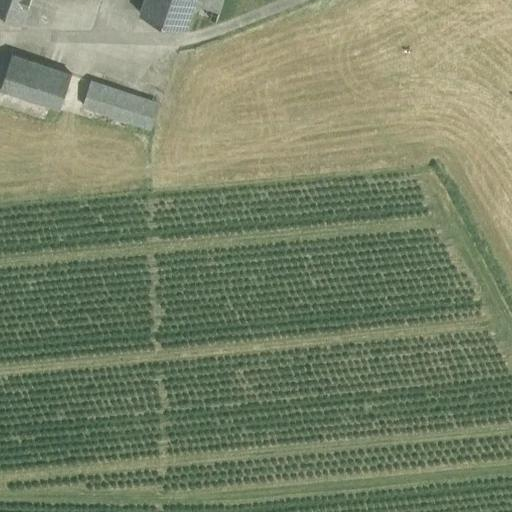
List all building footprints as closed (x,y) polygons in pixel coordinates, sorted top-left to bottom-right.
[(0,0),(0,12),(23,21),(30,0),(0,0)] [(144,0),(140,14),(186,29),(191,13),(195,0),(144,0)] [(195,0),(191,13),(216,21),(222,0),(195,0)] [(72,75),(12,55),(0,89),(60,109),(72,75)] [(160,104),(91,81),(83,105),(152,128),(160,104)]
